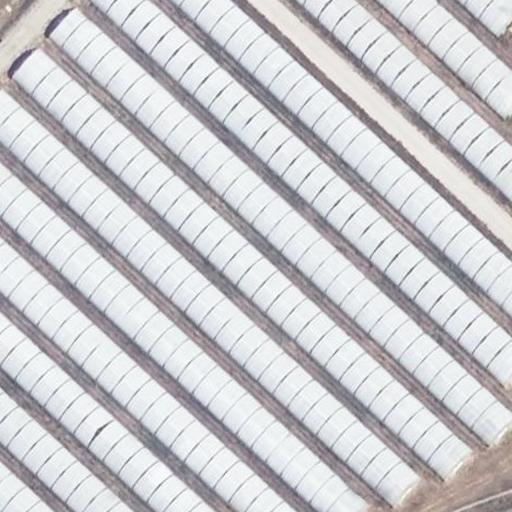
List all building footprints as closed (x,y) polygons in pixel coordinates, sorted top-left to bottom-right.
[(511,69),(484,43),(511,13),(511,0),(295,0),(473,167),(489,151),(481,144),(498,126),(496,124),(511,107),(511,69)] [(245,143),(374,262),(398,236),(302,148),(303,147),(231,81),(213,101),(251,136),(245,143)] [(385,299),(160,89),(150,100),(178,125),(177,127),(194,142),(181,155),(361,324),(385,299)] [(162,158),(119,149),(115,172),(143,178),(140,191),(158,195),(159,188),(173,191),(175,181),(158,177),(162,158)] [(172,228),(330,369),(335,363),(344,371),(363,350),(201,205),(198,208),(185,195),(167,215),(177,223),(172,228)] [(504,383),(511,374),(511,338),(486,367),(504,383)] [(511,412),(491,395),(469,422),(494,443),(511,421),(511,412)] [(150,492),(170,469),(99,408),(79,431),(150,492)] [(66,511),(0,448),(0,511),(66,511)]
